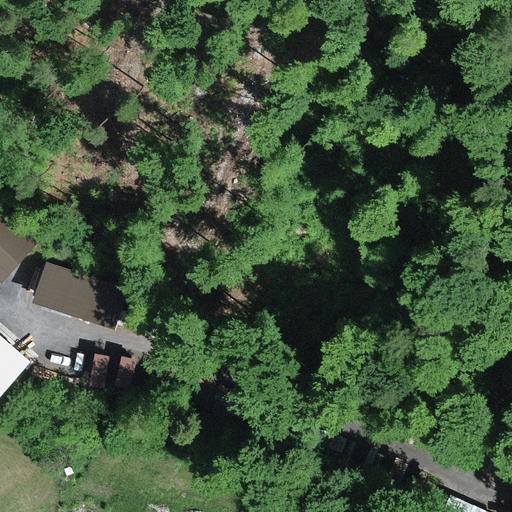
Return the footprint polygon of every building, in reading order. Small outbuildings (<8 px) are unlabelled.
[(39,242),(0,208),(0,276),(5,281),(39,242)] [(132,287),(50,261),(38,299),(120,325),(132,287)] [(0,397),(35,357),(0,326),(0,397)] [(99,353),(96,380),(111,382),(114,354),(99,353)] [(125,365),(123,382),(138,384),(140,367),(125,365)]
